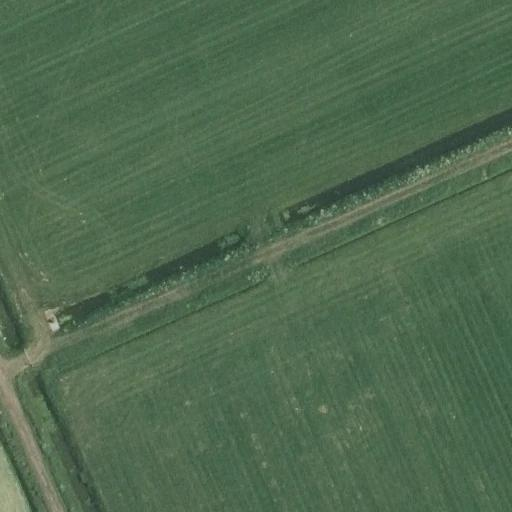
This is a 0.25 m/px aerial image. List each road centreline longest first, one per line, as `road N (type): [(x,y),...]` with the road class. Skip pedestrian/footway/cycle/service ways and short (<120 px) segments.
road 1 (track): [(0,370),(511,142)]
road 2 (track): [(0,385),(57,511)]
